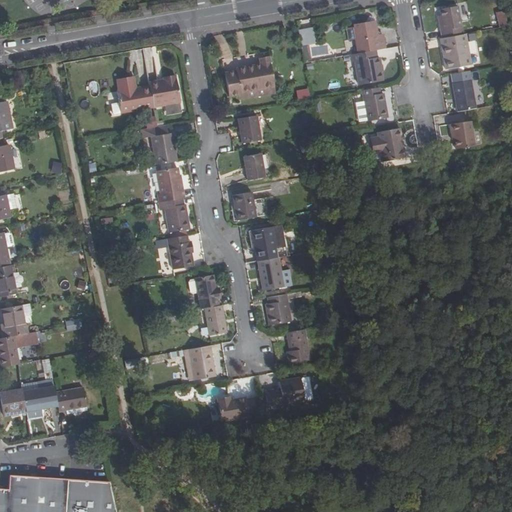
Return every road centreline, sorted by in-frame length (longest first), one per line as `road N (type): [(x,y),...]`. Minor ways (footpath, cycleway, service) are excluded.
road 1 (unclassified): [(252,365),(237,265),(212,245),(198,166),(210,141),(189,19)]
road 2 (tertiary): [(189,19),(0,51)]
road 3 (unclassified): [(423,136),(399,0)]
